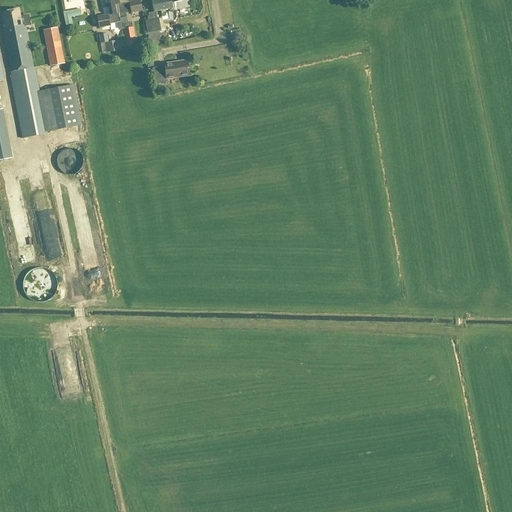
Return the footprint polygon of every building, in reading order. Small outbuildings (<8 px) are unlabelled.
[(98,0),(99,2),(106,1),(109,15),(96,17),(98,29),(109,27),(109,25),(120,23),(119,19),(116,5),(118,4),(117,0),(98,0)] [(116,5),(119,19),(125,18),(124,12),(130,11),(130,14),(141,11),(139,1),(126,3),(125,0),(117,0),(118,4),(116,5)] [(153,0),(151,1),(153,12),(172,8),(171,6),(171,3),(186,0),(153,0)] [(18,9),(1,13),(4,30),(2,30),(11,78),(10,78),(22,139),(46,134),(46,132),(57,130),(80,126),(72,86),(38,92),(34,72),(33,73),(24,26),(29,25),(27,16),(20,17),(18,9)] [(70,18),(81,16),(80,10),(63,13),(66,30),(72,29),(70,18)] [(149,21),(145,21),(147,34),(148,41),(159,39),(157,32),(160,31),(158,19),(155,19),(154,13),(148,14),(149,21)] [(56,28),(43,31),(50,67),(63,64),(56,28)] [(133,28),(121,30),(123,40),(99,44),(101,54),(125,50),(125,47),(135,45),(133,28)] [(167,82),(166,78),(188,75),(186,62),(164,65),(164,67),(151,68),(154,84),(167,82)] [(0,139),(2,147),(15,145),(7,107),(0,108),(0,139)] [(25,280),(35,301),(47,296),(40,280),(36,282),(33,276),(25,280)]
